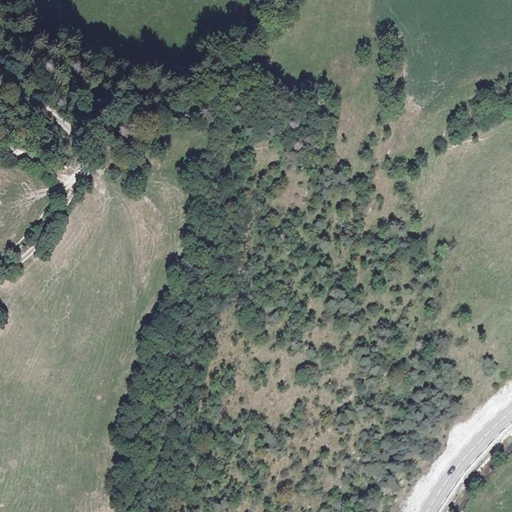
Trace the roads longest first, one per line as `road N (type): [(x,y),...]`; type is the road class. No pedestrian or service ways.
road 1 (track): [(0,71),(84,142),(90,171),(73,182)]
road 2 (secondary): [(511,410),(464,456),(425,511)]
